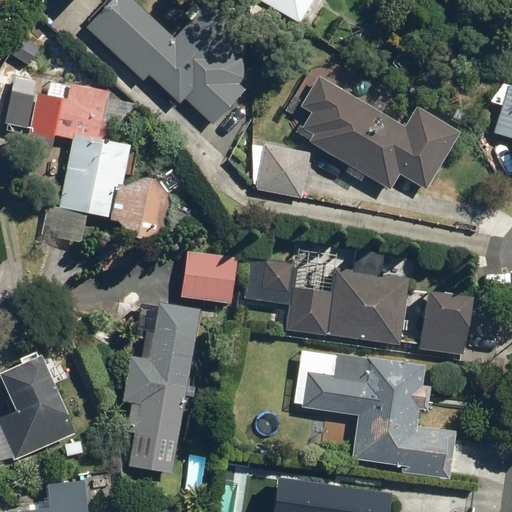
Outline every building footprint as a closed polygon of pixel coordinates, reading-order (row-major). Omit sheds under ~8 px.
[(205,49),(183,28),(176,35),(173,33),(184,21),(162,1),(151,12),(138,0),(109,0),(87,25),(144,79),(151,71),(183,101),(188,96),(216,122),(233,105),(210,82),(208,65),(198,56),(205,49)] [(263,0),(301,21),(313,0),(263,0)] [(94,109),(100,111),(105,87),(20,70),(9,124),(31,128),(28,146),(56,151),(59,134),(77,137),(64,204),(50,202),(44,233),(84,241),(90,209),(117,214),(116,219),(161,228),(170,182),(126,173),(132,143),(95,135),(98,122),(91,121),(94,109)] [(291,129),(349,161),(345,169),(365,180),(370,172),(394,185),(400,173),(428,188),(461,127),(419,104),(409,121),(322,73),(291,129)] [(511,83),(497,130),(511,135),(511,83)] [(313,149),(269,141),(260,188),(304,196),(313,149)] [(382,272),(385,252),(298,242),(296,260),(250,255),(245,295),(290,301),(286,327),(402,341),(410,275),(382,272)] [(203,259),(190,257),(185,296),(233,303),(240,254),(205,249),(203,259)] [(477,291),(431,285),(423,346),(469,353),(477,291)] [(205,305),(161,297),(153,356),(132,353),(123,399),(133,401),(128,428),(137,430),(131,461),(175,469),(205,305)] [(433,381),(425,380),(427,361),(303,346),(296,406),(360,414),(355,456),(406,462),(405,472),(443,476),(477,480),(479,460),(454,457),(458,425),(420,421),(421,410),(429,411),(433,381)] [(6,369),(23,408),(0,417),(0,462),(78,430),(46,353),(6,369)] [(92,511),(88,474),(46,479),(48,503),(6,508),(6,511),(92,511)] [(393,511),(395,488),(262,476),(259,511),(393,511)]
